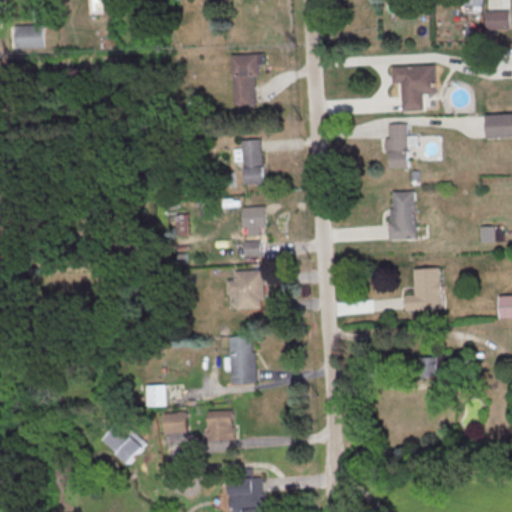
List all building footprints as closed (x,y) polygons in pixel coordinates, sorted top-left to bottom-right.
[(486,12),(497,12),(509,12),(509,30),(486,31),(486,12)] [(15,27),(44,26),(44,49),(16,49),(15,27)] [(232,54),(263,53),(264,64),(259,64),(260,76),(255,76),(256,94),(256,103),(234,104),(232,54)] [(392,66),(435,64),(437,92),(423,93),(423,109),(403,110),(401,82),(393,82),(392,66)] [(485,114),(511,112),(511,135),(486,137),(485,114)] [(389,123),(407,122),(409,166),(390,167),(390,151),(386,152),(386,137),(389,137),(389,123)] [(242,139),(261,138),(264,182),(245,184),(242,139)] [(392,190),(414,189),(417,238),(389,239),(388,222),(391,222),(390,208),(393,207),(392,190)] [(242,208),(266,207),(267,228),(260,228),(260,236),(248,236),(247,229),(243,229),(242,208)] [(188,214),(178,214),(178,234),(188,234),(188,214)] [(480,226),(494,225),(495,241),(481,242),(480,226)] [(244,243),(260,242),(261,257),(245,258),(244,243)] [(414,268),(440,267),(442,308),(406,310),(406,294),(416,294),(414,268)] [(235,273),(262,271),(264,301),(261,302),(261,310),(237,311),(236,296),(227,296),(227,282),(235,282),(235,273)] [(500,317),(511,317),(511,294),(500,295),(500,317)] [(229,336),(252,335),(256,381),(233,383),(229,336)] [(424,357),(424,375),(440,375),(440,357),(424,357)] [(148,384),(167,384),(168,404),(149,405),(148,384)] [(208,410),(231,409),(233,426),(236,426),(236,439),(210,440),(208,410)] [(165,412),(187,411),(188,431),(166,432),(165,412)] [(132,462),(143,450),(116,426),(105,438),(132,462)] [(230,483),(231,511),(265,511),(263,479),(254,480),(253,470),(243,470),(243,482),(230,483)]
